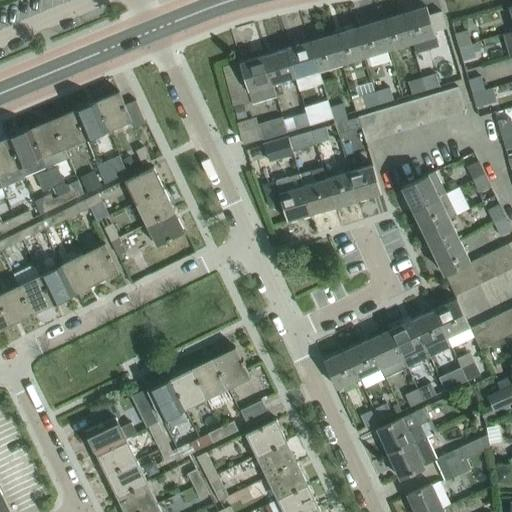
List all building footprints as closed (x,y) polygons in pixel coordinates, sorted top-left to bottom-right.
[(426,5),(402,13),(411,41),(435,34),(434,30),(446,27),(441,10),(429,14),(426,5)] [(411,41),(402,13),(379,20),(388,48),(411,41)] [(388,48),(379,20),(356,26),(364,55),(388,48)] [(479,21),(467,24),(474,52),(487,48),(479,21)] [(364,55),(356,26),(333,33),(341,62),(364,55)] [(454,33),(458,46),(471,42),(467,29),(454,33)] [(341,62),(333,33),(311,40),(319,69),(341,62)] [(319,69),(311,40),(287,47),(296,76),(319,69)] [(475,56),(471,42),(458,46),(462,60),(475,56)] [(296,76),(287,47),(264,54),(273,83),(296,76)] [(276,95),(273,83),(264,54),(240,61),(252,101),(276,95)] [(435,72),(421,77),(424,89),(439,85),(435,72)] [(468,79),(472,93),(485,89),(481,75),(468,79)] [(424,89),(421,77),(398,83),(401,96),(424,89)] [(401,96),(398,83),(374,90),(378,103),(401,96)] [(458,86),(446,89),(454,114),(465,111),(458,86)] [(485,89),(472,93),(476,106),(491,102),(494,112),(511,106),(511,97),(510,92),(495,96),(493,87),(485,89)] [(454,114),(446,89),(435,93),(443,117),(454,114)] [(118,91),(97,100),(108,128),(130,119),(133,127),(145,122),(136,99),(125,104),(119,90),(118,91)] [(378,103),(374,90),(362,94),(366,107),(378,103)] [(443,117),(435,93),(424,96),(432,121),(443,117)] [(432,121),(424,96),(413,99),(421,124),(432,121)] [(421,124),(413,99),(402,102),(410,127),(421,124)] [(108,128),(97,100),(74,110),(85,138),(108,128)] [(410,127),(402,102),(392,106),(399,130),(410,127)] [(334,120),(347,116),(343,103),(330,106),(334,120)] [(243,104),(233,107),(237,120),(246,117),(243,104)] [(399,130),(392,106),(381,109),(388,134),(399,130)] [(511,116),(511,106),(494,112),(501,135),(511,131),(511,124),(510,117),(511,116)] [(319,107),(306,111),(310,124),(323,120),(319,107)] [(388,134),(381,109),(370,112),(377,137),(388,134)] [(85,138),(74,110),(51,119),(67,158),(69,157),(65,147),(85,138)] [(310,124),(306,111),(292,115),(296,128),(310,124)] [(377,137),(370,112),(358,116),(361,126),(366,141),(377,137)] [(361,126),(358,116),(348,119),(347,116),(334,120),(338,133),(361,126)] [(258,124),(263,138),(287,131),(283,117),(258,124)] [(67,158),(51,119),(30,128),(46,167),(67,158)] [(325,126),(311,130),(316,144),(315,142),(329,139),(325,126)] [(46,167),(30,128),(7,138),(19,166),(20,165),(24,176),(46,167)] [(316,144),(311,130),(289,137),(293,150),(316,144)] [(511,145),(511,131),(501,135),(505,148),(511,145)] [(293,150),(289,137),(264,144),(269,158),(293,150)] [(0,173),(19,166),(7,138),(0,140),(0,173)] [(137,149),(143,163),(150,160),(148,153),(144,146),(137,149)] [(95,163),(100,173),(104,181),(126,171),(117,153),(95,163)] [(131,155),(123,159),(128,168),(135,165),(131,155)] [(466,166),(473,179),(485,173),(478,160),(466,166)] [(373,163),(349,170),(358,199),(381,192),(373,163)] [(125,179),(135,200),(163,187),(153,167),(154,166),(153,165),(125,179)] [(358,199),(349,170),(326,177),(334,206),(358,199)] [(402,186),(413,208),(446,192),(435,170),(402,186)] [(104,181),(100,173),(86,180),(90,188),(104,181)] [(491,186),(485,173),(473,179),(479,191),(491,186)] [(334,206),(326,177),(303,184),(311,213),(334,206)] [(71,189),(58,196),(61,202),(82,192),(77,180),(68,184),(71,189)] [(311,213),(303,184),(279,192),(287,220),(311,213)] [(174,209),(163,187),(135,200),(146,223),(174,209)] [(61,202),(58,196),(54,197),(51,192),(35,200),(41,212),(61,202)] [(98,192),(84,199),(88,207),(102,200),(98,192)] [(456,213),(446,192),(413,208),(423,230),(449,217),(456,213)] [(65,217),(88,207),(84,199),(62,210),(65,217)] [(487,209),(494,222),(506,216),(499,204),(487,209)] [(28,209),(14,216),(17,223),(31,216),(28,209)] [(184,231),(174,209),(146,223),(157,245),(185,231),(185,230),(184,231)] [(44,227),(65,217),(62,210),(41,220),(44,227)] [(0,231),(17,223),(14,216),(2,221),(0,216),(0,231)] [(511,229),(506,216),(494,222),(500,235),(511,229)] [(460,239),(449,217),(423,230),(434,251),(460,239)] [(23,238),(44,227),(41,220),(19,231),(23,238)] [(103,226),(110,241),(119,236),(111,222),(103,226)] [(0,245),(1,248),(23,238),(19,231),(0,240),(0,245)] [(126,250),(119,236),(110,241),(118,255),(126,250)] [(456,268),(466,263),(471,261),(470,260),(460,239),(434,251),(444,273),(456,268)] [(105,242),(83,253),(97,281),(117,270),(118,271),(119,271),(105,242)] [(511,250),(508,242),(487,252),(493,263),(511,253),(511,250)] [(498,274),(493,263),(487,252),(477,257),(487,279),(498,274)] [(97,281),(83,253),(62,263),(75,291),(97,281)] [(511,266),(511,253),(493,263),(498,274),(511,266)] [(487,279),(477,257),(470,260),(471,261),(466,263),(477,284),(487,279)] [(75,291),(62,263),(40,274),(54,302),(75,291)] [(477,284),(466,263),(456,268),(466,289),(477,284)] [(466,289),(456,268),(444,273),(455,295),(466,289)] [(54,302),(40,274),(19,284),(32,312),(54,302)] [(32,312),(19,284),(0,293),(0,300),(11,323),(32,312)] [(456,298),(434,308),(447,336),(469,326),(456,298)] [(0,328),(11,323),(0,300),(0,328)] [(511,306),(502,312),(511,331),(511,306)] [(447,336),(434,308),(412,319),(425,346),(430,356),(451,346),(447,336)] [(511,332),(511,331),(502,312),(492,317),(502,338),(511,332)] [(502,338),(492,317),(481,322),(491,343),(502,338)] [(425,346),(412,319),(390,329),(403,356),(425,346)] [(491,343),(481,322),(470,327),(480,348),(491,343)] [(403,356),(390,329),(368,339),(381,366),(386,376),(408,366),(403,356)] [(381,366),(368,339),(346,349),(359,376),(381,366)] [(235,347),(213,358),(228,387),(250,376),(244,364),(245,363),(243,358),(242,359),(235,346),(234,346),(235,347)] [(359,376),(346,349),(324,360),(336,387),(359,376)] [(228,387),(213,358),(192,368),(192,367),(191,367),(206,398),(228,387)] [(474,361),(461,367),(462,370),(467,379),(479,374),(474,361)] [(461,366),(439,377),(445,390),(454,385),(467,379),(462,370),(461,367),(461,366)] [(206,398),(191,367),(191,368),(170,379),(185,408),(206,398)] [(185,408),(170,379),(149,389),(149,388),(148,388),(154,401),(153,402),(155,407),(156,406),(163,419),(185,408)] [(430,382),(417,388),(423,400),(436,394),(430,382)] [(478,406),(486,421),(511,409),(510,405),(511,403),(511,402),(511,401),(511,400),(511,393),(508,385),(487,395),(489,401),(478,406)] [(423,400),(417,388),(404,394),(410,406),(423,400)] [(240,409),(247,425),(269,414),(261,399),(240,409)] [(132,421),(121,426),(116,416),(121,414),(115,402),(90,413),(96,425),(85,430),(86,431),(86,430),(97,451),(126,437),(137,432),(132,421)] [(386,402),(373,408),(379,420),(392,414),(386,402)] [(425,406),(378,428),(389,453),(426,435),(421,424),(431,419),(425,406)] [(379,420),(373,408),(361,414),(366,426),(379,420)] [(155,416),(143,421),(146,427),(148,426),(158,422),(155,416)] [(245,432),(256,454),(287,440),(286,439),(286,440),(276,419),(276,418),(276,417),(245,432)] [(510,417),(498,418),(499,436),(511,435),(510,417)] [(233,420),(221,426),(225,435),(238,429),(233,420)] [(168,443),(158,422),(148,426),(159,448),(168,443)] [(225,435),(221,426),(208,432),(213,441),(225,435)] [(487,433),(434,458),(439,469),(465,457),(465,458),(489,447),(487,433)] [(426,435),(389,453),(400,478),(424,467),(423,465),(433,460),(428,449),(432,447),(426,435)] [(137,459),(126,437),(97,451),(107,473),(106,473),(137,459)] [(287,440),(256,454),(267,476),(296,461),(286,440),(287,440)] [(177,447),(181,456),(194,450),(190,441),(177,447)] [(174,456),(168,443),(159,448),(165,460),(174,456)] [(197,456),(208,478),(217,473),(206,452),(197,456)] [(465,458),(465,457),(439,469),(444,480),(470,468),(465,458)] [(118,495),(147,480),(137,459),(106,473),(106,474),(107,473),(118,495)] [(307,483),(296,461),(267,476),(277,498),(308,483),(307,482),(307,483)] [(187,472),(193,485),(202,480),(196,467),(187,472)] [(228,495),(217,473),(208,478),(219,499),(228,495)] [(136,511),(158,502),(147,480),(118,495),(126,511),(136,511)] [(209,492),(202,480),(193,485),(200,497),(209,492)] [(407,493),(415,511),(432,511),(443,507),(432,482),(407,493)] [(308,483),(277,498),(284,511),(302,511),(317,505),(307,483),(308,483)] [(0,511),(10,511),(0,489),(0,511)] [(162,511),(158,502),(136,511),(162,511)] [(251,511),(275,511),(271,503),(251,511)]
